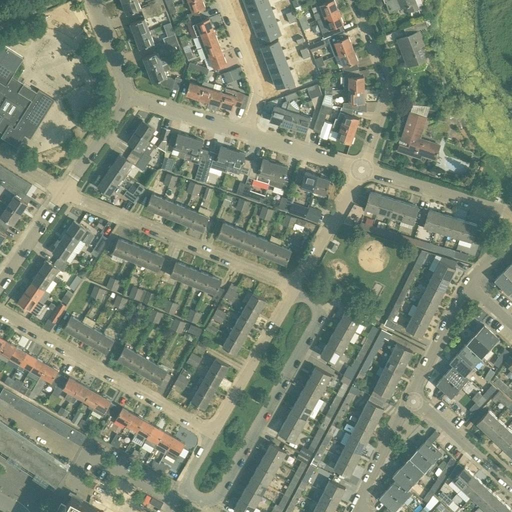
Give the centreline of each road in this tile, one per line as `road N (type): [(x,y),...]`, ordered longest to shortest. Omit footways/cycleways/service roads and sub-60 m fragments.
road 1 (residential): [(211,435),(189,471),(188,489),(209,499),(221,493),(317,324),(309,295),(295,285)]
road 2 (residential): [(295,285),(64,193)]
road 3 (residential): [(0,312),(211,435)]
road 4 (residential): [(359,0),(384,57),(387,88),(361,169)]
road 5 (residential): [(295,285),(211,435)]
road 6 (tertiary): [(511,218),(361,169)]
road 7 (residential): [(167,511),(172,501),(84,454),(68,485)]
road 8 (residential): [(244,130),(256,79),(224,0)]
road 9 (residential): [(361,169),(295,285)]
road 10 (residential): [(511,487),(412,398)]
road 11 (residential): [(412,398),(467,285)]
road 12 (tertiary): [(361,169),(244,130)]
road 13 (tertiary): [(244,130),(128,97)]
